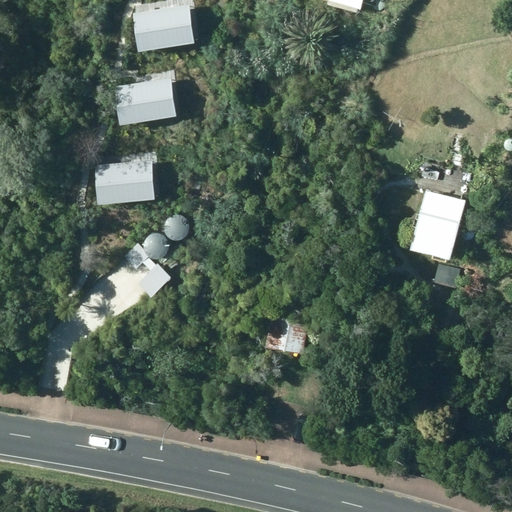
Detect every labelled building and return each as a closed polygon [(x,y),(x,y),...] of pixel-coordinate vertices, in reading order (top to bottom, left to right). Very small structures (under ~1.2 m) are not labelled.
[(363,0),(317,0),(328,3),(327,7),(360,15),(363,0)] [(124,22),(128,67),(193,61),(189,16),(124,22)] [(105,96),(109,141),(175,135),(171,90),(105,96)] [(93,176),(97,221),(163,215),(159,170),(93,176)] [(450,264),(465,203),(431,195),(426,216),(420,214),(410,253),(450,264)] [(278,309),(269,350),(301,357),(310,315),(278,309)]
